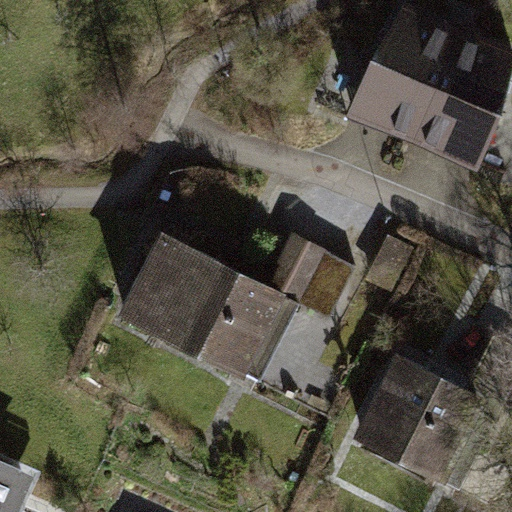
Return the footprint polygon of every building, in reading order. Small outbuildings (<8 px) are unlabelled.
[(459,23),(405,0),(394,0),(348,110),(414,136),(459,23)] [(511,62),(511,42),(459,23),(414,136),(479,162),(511,62)] [(159,227),(114,310),(260,381),(295,301),(332,319),(358,266),(292,232),(272,272),(224,248),(221,255),(159,227)] [(417,247),(387,235),(365,281),(393,294),(417,247)] [(396,348),(352,432),(436,472),(501,337),(466,321),(442,370),(396,348)] [(0,511),(21,511),(40,472),(0,454),(0,511)]
